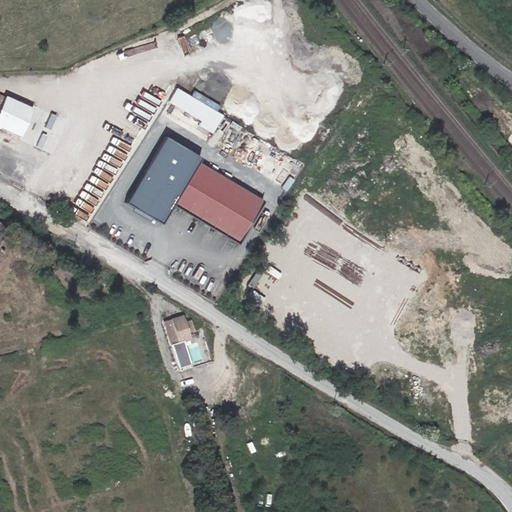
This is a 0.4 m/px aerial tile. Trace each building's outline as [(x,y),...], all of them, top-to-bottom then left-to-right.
[(220,107),(230,88),(203,74),(193,93),(220,107)] [(177,86),(169,101),(201,119),(199,124),(214,132),(224,113),(177,86)] [(0,127),(20,136),(32,108),(4,96),(2,101),(0,105),(0,127)] [(195,154),(159,133),(120,199),(156,220),(166,203),(192,159),(195,154)] [(262,201),(192,159),(166,203),(236,244),(262,201)] [(187,332),(193,330),(190,320),(184,322),(182,316),(164,322),(178,368),(190,364),(183,341),(189,339),(187,332)]
